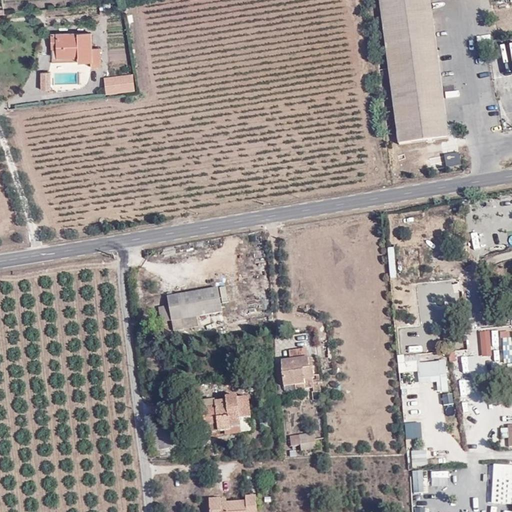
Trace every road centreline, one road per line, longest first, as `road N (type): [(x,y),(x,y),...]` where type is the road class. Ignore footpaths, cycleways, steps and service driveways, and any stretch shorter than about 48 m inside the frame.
road 1 (secondary): [(124,240),(511,176)]
road 2 (residential): [(124,240),(150,511)]
road 3 (unknown): [(475,0),(500,178)]
road 4 (unknown): [(272,216),(280,355)]
road 5 (residential): [(38,253),(0,128)]
